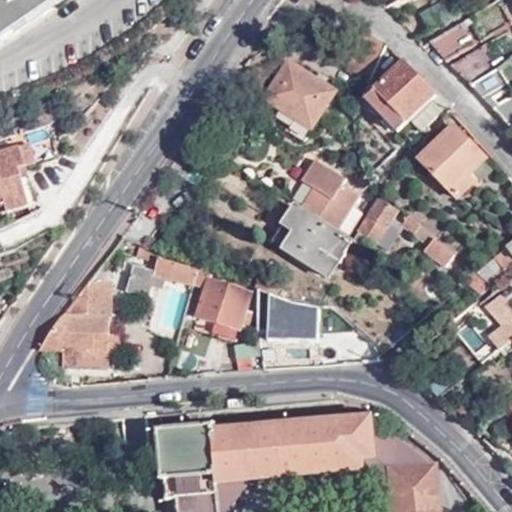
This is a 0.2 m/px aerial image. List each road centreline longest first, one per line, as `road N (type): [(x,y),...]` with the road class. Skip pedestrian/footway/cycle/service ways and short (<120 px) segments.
road 1 (secondary): [(511,509),(430,419),(386,389),(323,380),(37,400),(0,384)]
road 2 (unclassified): [(253,0),(36,310),(0,376)]
road 3 (residential): [(279,0),(384,25),(511,163)]
